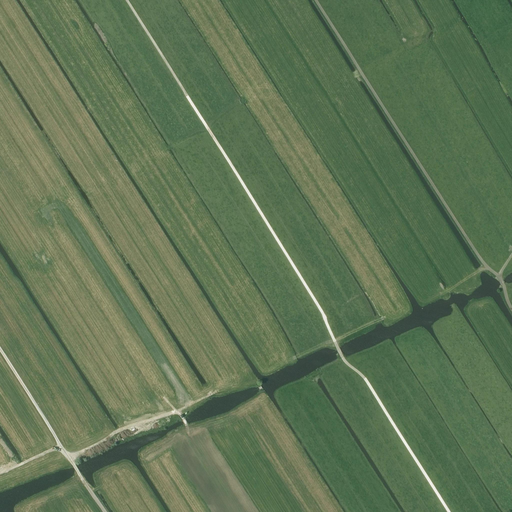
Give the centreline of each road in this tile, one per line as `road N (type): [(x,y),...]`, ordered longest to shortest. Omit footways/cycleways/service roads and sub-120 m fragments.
road 1 (track): [(449,511),(365,379),(341,356),(126,0)]
road 2 (track): [(511,310),(501,280),(315,0)]
road 3 (track): [(0,116),(178,387),(181,416)]
road 4 (track): [(215,391),(68,456),(0,350)]
